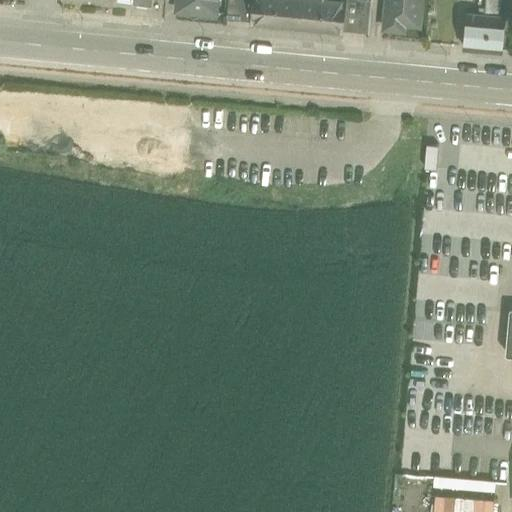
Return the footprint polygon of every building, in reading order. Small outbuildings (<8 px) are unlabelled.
[(254,0),(253,15),(276,17),(278,0),(254,0)] [(278,0),(276,17),(299,19),(300,0),(278,0)] [(300,0),(299,19),(322,22),(323,0),(300,0)] [(347,0),(323,0),(322,22),(346,24),(347,0)] [(387,0),(386,22),(406,24),(406,18),(421,19),(423,0),(387,0)] [(502,0),(487,0),(487,10),(501,11),(502,0)] [(487,10),(469,8),(466,40),(503,44),(506,12),(501,11),(487,10)] [(493,511),(495,494),(437,489),(434,511),(493,511)]
